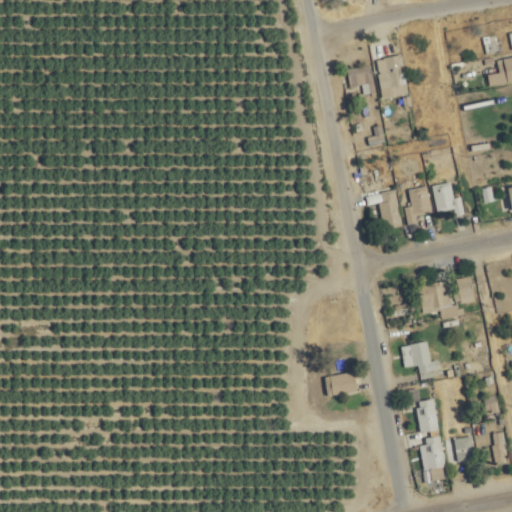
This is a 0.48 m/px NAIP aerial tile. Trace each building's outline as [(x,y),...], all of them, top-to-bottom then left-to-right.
[(506,53),(504,36),(486,38),(488,55),(506,53)] [(379,59),(384,99),(410,95),(405,56),(379,59)] [(490,86),(511,83),(511,60),(499,62),(500,73),(489,74),(490,86)] [(349,70),(350,88),(363,87),(364,95),(377,94),(374,67),(349,70)] [(466,215),(460,182),(435,185),(440,213),(457,210),(458,216),(466,215)] [(435,213),(429,186),(410,191),(414,205),(407,206),(411,225),(422,223),(420,217),(435,213)] [(405,226),(398,190),(380,194),(387,230),(405,226)] [(476,301),(474,277),(459,278),(461,303),(476,301)] [(455,308),(450,281),(420,286),(425,313),(455,308)] [(440,361),(432,362),(429,342),(411,345),(414,367),(420,366),(423,380),(442,377),(440,361)] [(326,378),(329,397),(360,391),(357,372),(326,378)] [(407,413),(418,411),(423,433),(441,430),(435,399),(406,405),(407,413)] [(508,463),(508,433),(496,433),(496,463),(508,463)] [(454,440),(459,464),(478,460),(473,436),(454,440)] [(425,438),(428,469),(446,468),(444,437),(425,438)]
